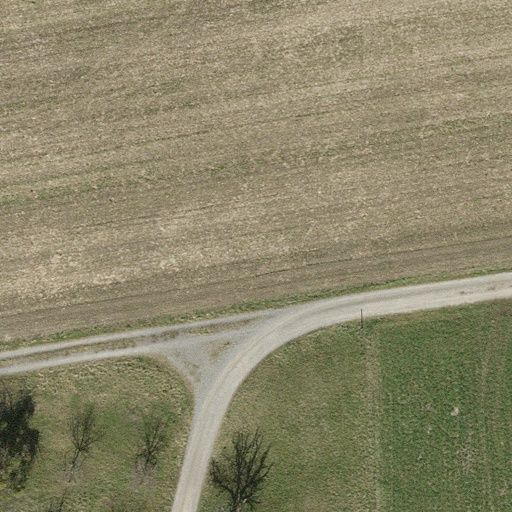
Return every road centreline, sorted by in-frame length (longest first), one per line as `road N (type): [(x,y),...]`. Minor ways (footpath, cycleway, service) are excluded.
road 1 (track): [(511,297),(0,374)]
road 2 (track): [(202,343),(219,423),(194,511)]
